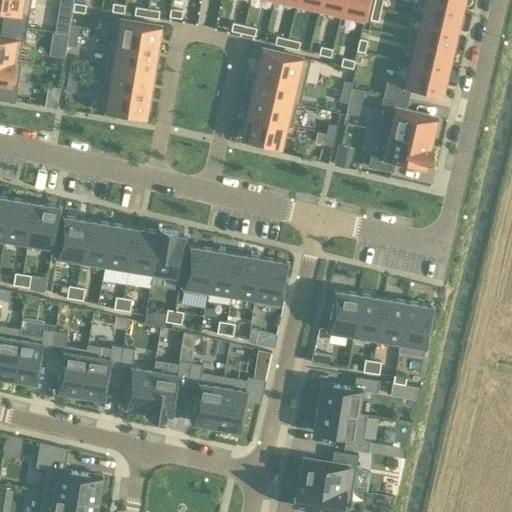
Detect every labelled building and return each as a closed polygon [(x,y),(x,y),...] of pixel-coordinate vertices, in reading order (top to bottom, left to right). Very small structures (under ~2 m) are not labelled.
[(0,0),(0,9),(3,10),(1,22),(26,26),(30,0),(0,0)] [(343,0),(319,0),(318,6),(340,12),(343,0)] [(343,0),(340,12),(364,17),(367,0),(343,0)] [(424,0),(420,17),(456,26),(461,4),(445,0),(424,0)] [(72,9),(84,11),(85,3),(73,1),(72,9)] [(124,4),(112,2),(111,10),(123,12),(124,4)] [(133,14),(145,15),(147,7),(135,6),(133,14)] [(372,6),(369,18),(377,20),(380,8),(372,6)] [(158,9),(147,7),(145,15),(157,17),(158,9)] [(182,9),(170,7),(168,15),(180,17),(182,9)] [(112,41),(155,48),(159,24),(116,17),(112,40),(112,41)] [(415,39),(451,48),(456,26),(420,17),(415,39)] [(230,29),(242,32),(244,24),(232,21),(230,29)] [(0,58),(18,61),(18,60),(22,38),(24,39),(26,26),(1,22),(0,28),(0,58)] [(70,23),(68,34),(77,35),(78,25),(70,23)] [(255,27),(244,24),(242,32),(253,35),(255,27)] [(75,45),(77,35),(68,34),(66,44),(75,45)] [(286,45),(287,38),(276,35),(274,43),(286,45)] [(364,51),(367,39),(359,37),(356,49),(364,51)] [(299,40),(287,38),(286,45),(297,48),(299,40)] [(110,39),(106,63),(151,70),(155,48),(112,41),(112,40),(110,39)] [(415,39),(410,62),(446,70),(451,48),(415,39)] [(332,48),(320,45),(318,53),(330,56),(332,48)] [(262,47),(257,70),(304,81),(309,58),(262,47)] [(352,67),(354,59),(342,56),(340,64),(352,67)] [(0,97),(14,100),(20,61),(18,60),(18,61),(0,58),(0,97)] [(386,80),(383,92),(408,98),(410,86),(440,93),(446,70),(410,62),(405,84),(386,80)] [(102,86),(105,87),(105,85),(148,92),(151,70),(106,63),(102,86)] [(68,69),(67,79),(75,81),(77,70),(68,69)] [(296,103),(298,104),(304,81),(257,70),(251,92),(296,103)] [(74,91),(75,81),(67,79),(65,90),(74,91)] [(343,79),(341,90),(349,92),(352,81),(343,79)] [(53,104),(56,85),(43,83),(40,102),(53,104)] [(144,116),(148,92),(105,85),(105,87),(101,109),(144,116)] [(347,102),(349,92),(341,90),(338,100),(347,102)] [(284,123),(284,124),(291,125),(296,103),(251,92),(246,114),(284,123)] [(377,130),(379,131),(379,130),(429,141),(435,117),(405,110),(408,98),(383,92),(380,105),(383,105),(377,130)] [(279,146),(284,124),(284,123),(246,114),(241,137),(279,146)] [(328,123),(325,133),(334,135),(336,125),(328,123)] [(428,145),(429,141),(379,130),(379,131),(374,154),(370,153),(367,165),(392,171),(395,159),(423,166),(424,162),(426,163),(430,145),(428,145)] [(325,133),(323,143),(331,145),(334,135),(325,133)] [(0,236),(3,237),(10,196),(0,194),(0,236)] [(27,241),(34,200),(10,196),(3,237),(27,241)] [(52,245),(59,204),(34,200),(27,241),(52,245)] [(62,214),(56,255),(80,259),(87,218),(62,214)] [(104,263),(111,222),(87,218),(80,259),(104,263)] [(128,267),(135,226),(111,222),(104,263),(128,267)] [(158,230),(135,226),(128,267),(152,270),(158,230)] [(157,229),(158,230),(152,270),(176,275),(183,234),(175,232),(176,230),(158,227),(157,229)] [(207,293),(208,289),(207,289),(214,248),(189,244),(181,289),(207,293)] [(207,289),(208,289),(231,292),(237,252),(214,248),(207,289)] [(237,252),(231,292),(253,296),(254,296),(261,255),(237,252)] [(286,260),(261,255),(254,296),(253,296),(253,301),(278,305),(286,260)] [(12,283),(20,285),(22,273),(14,271),(12,283)] [(30,274),(22,273),(20,285),(28,286),(30,274)] [(66,296),(74,298),(76,285),(68,284),(66,296)] [(84,287),(76,285),(74,298),(82,299),(84,287)] [(0,286),(0,297),(7,299),(10,289),(0,286)] [(334,288),(327,329),(352,333),(359,292),(334,288)] [(376,337),(382,296),(359,292),(352,333),(376,337)] [(113,307),(121,309),(123,296),(115,295),(113,307)] [(131,298),(123,296),(121,309),(129,310),(131,298)] [(382,296),(376,337),(398,340),(399,341),(406,300),(382,296)] [(431,304),(406,300),(399,341),(398,340),(397,350),(423,354),(431,304)] [(164,320),(172,321),(174,309),(166,308),(164,320)] [(182,311),(174,309),(172,321),(180,323),(182,311)] [(216,332),(224,333),(226,321),(218,320),(216,332)] [(234,322),(226,321),(224,333),(232,334),(234,322)] [(0,375),(11,377),(19,332),(20,327),(0,323),(0,375)] [(19,332),(11,377),(35,381),(39,351),(50,353),(54,329),(42,327),(41,335),(19,332)] [(66,331),(54,329),(50,353),(61,355),(55,389),(79,393),(86,347),(85,347),(64,344),(66,331)] [(255,341),(273,345),(275,333),(258,329),(255,341)] [(85,347),(86,347),(79,393),(102,397),(107,367),(118,369),(122,345),(110,343),(110,346),(86,343),(85,347)] [(131,364),(134,347),(122,345),(118,369),(129,371),(123,405),(146,409),(147,409),(153,368),(131,364)] [(332,354),(313,351),(310,361),(330,365),(332,354)] [(153,368),(147,409),(146,409),(146,411),(165,415),(166,412),(170,413),(175,383),(186,385),(190,361),(178,359),(178,362),(154,358),(153,368)] [(362,370),(370,371),(372,359),(364,358),(362,370)] [(380,361),(372,359),(370,371),(378,373),(380,361)] [(191,421),(215,425),(223,374),(200,371),(202,363),(190,361),(186,385),(197,386),(191,421)] [(393,373),(392,381),(400,382),(404,383),(406,375),(393,373)] [(246,378),(223,374),(215,425),(238,429),(243,399),(259,401),(265,378),(246,375),(246,378)] [(353,386),(320,381),(316,405),(356,412),(356,411),(361,388),(377,391),(378,379),(355,375),(353,386)] [(392,381),(390,392),(398,394),(400,382),(392,381)] [(356,412),(316,405),(312,430),(345,435),(343,446),(366,450),(368,438),(362,437),(366,412),(356,411),(356,412)] [(390,453),(391,443),(377,441),(376,451),(390,453)] [(299,479),(299,480),(351,488),(357,453),(333,449),(331,461),(303,456),(299,479)] [(101,474),(55,467),(51,492),(97,499),(101,474)] [(346,511),(351,488),(299,480),(299,479),(297,479),(293,503),(323,508),(321,511),(346,511)] [(0,495),(10,497),(12,487),(0,485),(0,495)] [(48,511),(94,511),(97,499),(51,492),(48,511)]
